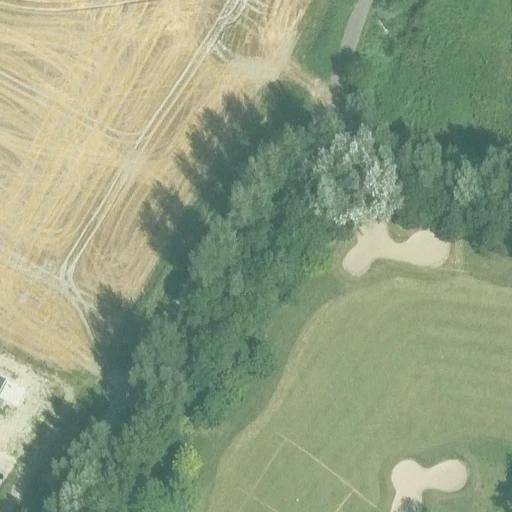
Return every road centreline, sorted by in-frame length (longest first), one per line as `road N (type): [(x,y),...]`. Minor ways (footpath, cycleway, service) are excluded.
road 1 (unclassified): [(55,511),(249,193),(294,153),(331,146)]
road 2 (unclassified): [(511,186),(331,146)]
road 3 (unclassified): [(366,0),(349,44),(331,146)]
